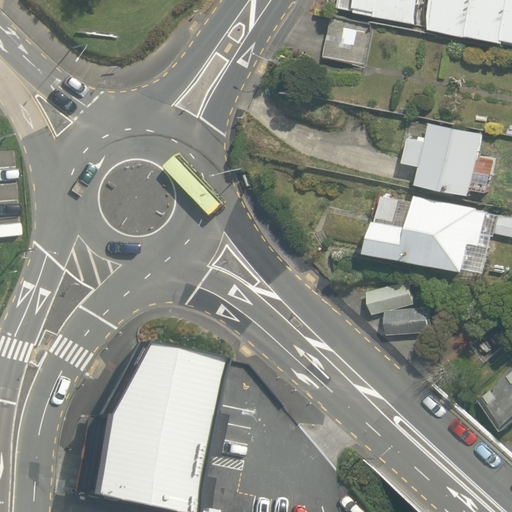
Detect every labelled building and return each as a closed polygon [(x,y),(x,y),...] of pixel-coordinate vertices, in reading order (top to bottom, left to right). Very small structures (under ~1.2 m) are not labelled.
[(379,16),(419,23),(423,0),(359,0),(358,6),(360,7),(359,11),(379,15),(379,16)] [(511,0),(438,0),(433,29),(471,37),(472,35),(508,43),(508,40),(511,40),(511,0)] [(478,154),(481,135),(426,126),(417,185),(489,197),(496,157),(478,154)] [(511,216),(496,213),(412,194),(409,203),(378,196),(373,221),(366,219),(359,252),(458,274),(465,242),(488,247),(491,236),(511,240),(511,216)] [(367,289),(371,313),(381,311),(385,337),(427,331),(422,297),(412,299),(409,283),(367,289)] [(133,335),(93,407),(77,486),(179,508),(212,357),(133,335)] [(511,365),(479,396),(511,432),(511,365)]
